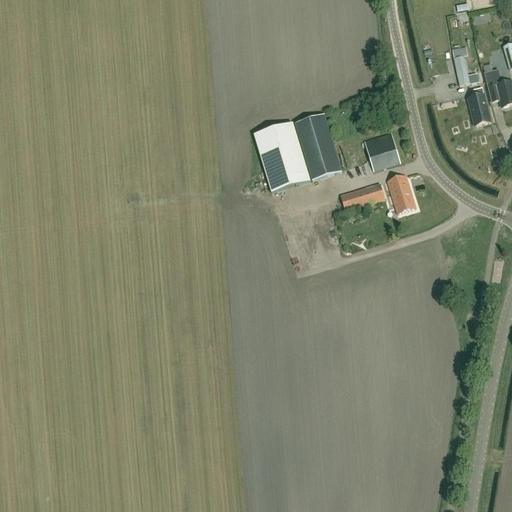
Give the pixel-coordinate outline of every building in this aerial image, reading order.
[(467,6),(457,7),(458,14),(468,12),(470,11),(469,6),(467,6)] [(464,59),(468,58),(466,49),(453,52),(454,61),(458,78),(457,78),(460,89),(470,87),(467,76),(468,76),(464,59)] [(492,105),(500,103),(502,110),(511,107),(511,83),(502,86),(499,72),(484,76),(492,105)] [(484,97),(468,101),(475,129),(491,125),(484,97)] [(378,124),(385,123),(383,115),(377,116),(378,124)] [(342,174),(325,117),(295,126),(313,183),(342,174)] [(293,127),(254,138),(272,196),(311,184),(293,127)] [(374,175),(401,166),(391,136),(365,144),(374,175)] [(398,216),(416,211),(406,178),(387,184),(398,216)] [(346,214),(385,202),(380,186),(341,198),(346,214)]
